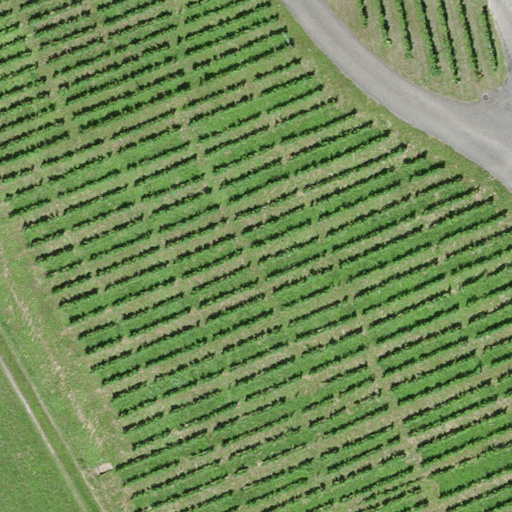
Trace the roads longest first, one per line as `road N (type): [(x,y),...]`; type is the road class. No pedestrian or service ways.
road 1 (track): [(306,0),(365,75),(449,131),(511,157)]
road 2 (track): [(0,358),(86,511)]
